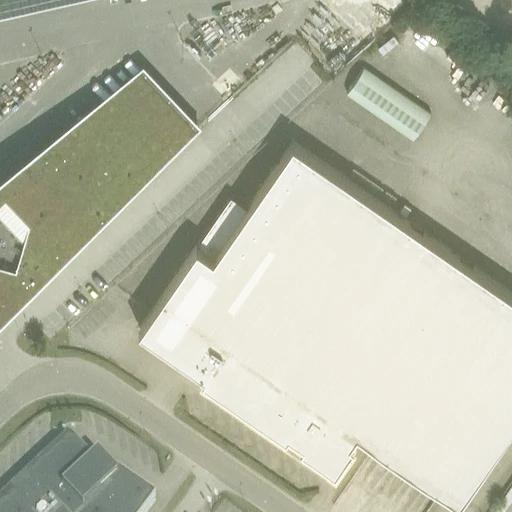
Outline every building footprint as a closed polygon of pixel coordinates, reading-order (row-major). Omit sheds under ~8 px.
[(499,60),(511,61),(511,34),(501,34),(499,60)] [(431,112),(364,66),(346,92),(413,138),(431,112)] [(57,137),(0,190),(0,304),(4,309),(176,148),(124,93),(67,148),(57,137)] [(203,377),(286,435),(289,431),(304,442),(301,445),(335,469),(353,443),(350,440),(357,430),(459,501),(511,424),(511,292),(293,141),(248,206),(231,195),(196,245),(139,328),(205,374),(203,377)] [(0,511),(146,511),(156,500),(113,470),(110,473),(108,471),(106,473),(99,465),(101,464),(98,460),(93,464),(69,438),(0,502),(0,511)]
